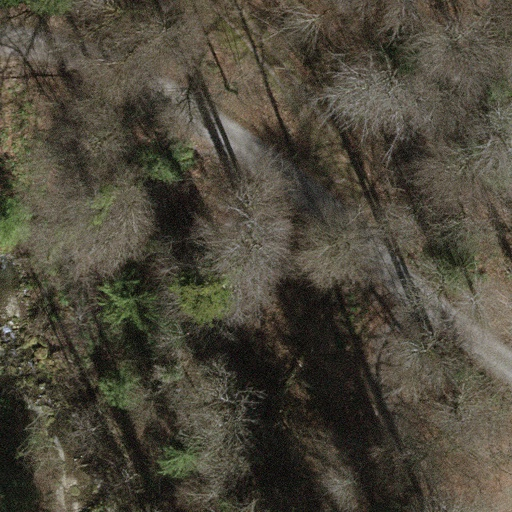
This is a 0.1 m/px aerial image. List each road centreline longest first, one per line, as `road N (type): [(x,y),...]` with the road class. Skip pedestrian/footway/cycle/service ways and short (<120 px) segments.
road 1 (track): [(0,46),(49,45),(149,78),(320,213),(511,347)]
road 2 (track): [(373,250),(332,145),(215,0)]
